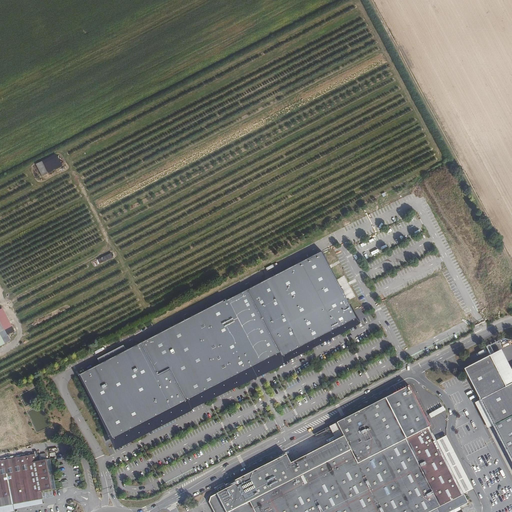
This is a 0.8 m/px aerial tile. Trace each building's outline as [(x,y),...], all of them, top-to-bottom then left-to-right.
[(56,154),(42,161),(48,173),(62,166),(56,154)] [(42,161),(36,164),(42,176),(48,173),(42,161)] [(405,230),(418,223),(415,216),(402,224),(405,230)] [(418,238),(411,241),(418,255),(425,251),(418,238)] [(225,299),(78,374),(111,440),(186,401),(279,354),(281,358),(357,319),(322,251),(226,300),(225,299)] [(111,253),(98,259),(100,263),(113,256),(111,253)] [(419,271),(422,269),(425,275),(436,270),(430,256),(415,263),(419,271)] [(2,309),(0,310),(0,321),(4,330),(11,326),(2,309)] [(4,330),(0,331),(0,344),(10,340),(4,330)] [(511,341),(503,339),(492,344),(490,356),(465,370),(483,405),(494,427),(511,461),(511,341)] [(448,511),(468,502),(464,494),(439,505),(405,437),(430,426),(410,384),(336,422),(350,449),(248,500),(242,504),(232,484),(217,493),(210,496),(208,502),(213,511),(448,511)] [(483,405),(478,408),(489,430),(494,427),(483,405)] [(431,425),(430,426),(405,437),(439,505),(464,494),(465,493),(431,425)] [(0,460),(0,506),(37,499),(35,492),(42,491),(57,488),(51,459),(36,462),(35,454),(0,460)] [(239,481),(232,484),(242,504),(248,500),(239,481)] [(44,504),(42,491),(35,492),(37,499),(0,506),(0,511),(8,511),(44,504)]
